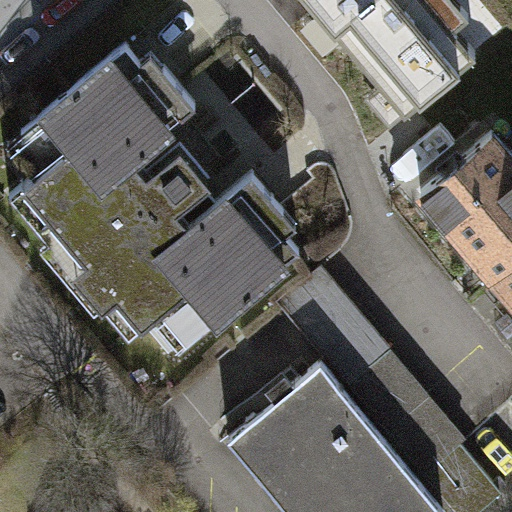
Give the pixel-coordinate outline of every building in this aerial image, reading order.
[(313,0),(406,109),(476,50),(453,23),(469,10),(460,0),(313,0)] [(119,39),(15,126),(42,158),(3,190),(48,243),(59,233),(110,294),(98,305),(122,333),(162,300),(190,333),(298,243),(272,213),(282,204),(252,168),(196,215),(181,197),(209,174),(178,138),(143,167),(130,151),(193,97),(163,61),(148,73),(119,39)] [(421,188),(495,275),(511,261),(511,150),(493,128),(421,188)] [(511,261),(495,275),(511,295),(511,261)] [(305,324),(342,292),(318,265),(281,298),(305,324)] [(342,292),(305,324),(352,377),(388,345),(342,292)] [(388,345),(352,377),(427,464),(458,438),(464,432),(388,345)] [(320,358),(228,436),(292,511),(429,511),(442,501),(417,472),(320,358)] [(458,438),(427,464),(417,472),(442,501),(451,511),(468,511),(499,486),(458,438)]
